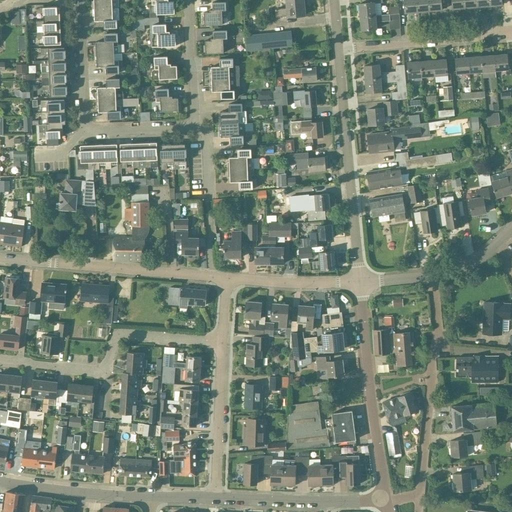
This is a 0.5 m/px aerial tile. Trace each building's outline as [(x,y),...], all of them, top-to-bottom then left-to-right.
[(93,9),(119,8),(118,0),(93,0),(94,2),(92,2),(93,9)] [(151,0),(152,4),(149,4),(150,18),(158,18),(158,15),(175,14),(175,12),(176,12),(176,6),(174,6),(174,1),(168,1),(168,0),(151,0)] [(303,0),(286,0),(287,8),(275,9),(276,17),(288,16),(305,15),(303,0)] [(367,0),(368,3),(359,4),(360,16),(382,15),(381,3),(383,2),(382,0),(367,0)] [(403,0),(404,13),(417,12),(415,0),(403,0)] [(428,0),(415,0),(417,12),(429,11),(428,0)] [(428,0),(429,11),(442,10),(441,0),(428,0)] [(451,0),(452,9),(465,8),(463,0),(451,0)] [(226,15),(226,2),(212,3),(213,10),(209,11),(209,13),(204,13),(204,18),(202,18),(202,24),(204,24),(204,26),(222,25),(222,16),(226,15)] [(44,21),(60,20),(60,8),(55,8),(55,7),(43,7),(43,8),(36,8),(36,14),(43,13),(44,21)] [(119,8),(93,9),(93,16),(94,16),(95,21),(104,21),(104,29),(117,28),(117,20),(119,20),(119,8)] [(20,24),(19,11),(11,11),(12,24),(20,24)] [(382,15),(360,16),(361,30),(376,29),(376,22),(389,21),(390,21),(389,14),(382,15)] [(137,30),(145,30),(145,18),(137,18),(137,24),(137,30)] [(60,20),(44,21),(37,21),(37,27),(44,27),(44,33),(61,32),(60,20)] [(153,38),(152,39),(152,47),(158,47),(176,46),(176,45),(177,45),(177,39),(176,39),(175,34),(170,34),(170,32),(166,32),(166,24),(159,25),(153,25),(153,38)] [(227,43),(227,31),(213,31),(214,39),(210,39),(210,41),(205,41),(205,46),(203,46),(204,52),(205,52),(205,54),(223,53),(223,44),(227,43)] [(293,47),(292,31),(246,35),(247,52),(293,47)] [(61,45),(61,32),(44,33),(37,33),(37,36),(37,39),(45,39),(45,45),(61,45)] [(94,55),(114,54),(118,53),(118,34),(104,34),(105,42),(96,42),(96,47),(94,47),(94,55)] [(48,61),(65,60),(64,48),(48,48),(48,49),(41,49),(41,55),(48,54),(48,61)] [(114,54),(94,55),(95,62),(96,62),(97,67),(106,67),(106,74),(119,74),(119,61),(115,61),(114,54)] [(494,55),(495,71),(508,70),(507,54),(494,55)] [(482,72),(495,71),(494,55),(481,56),(482,72)] [(481,56),(468,57),(469,73),(482,72),(481,56)] [(154,57),(155,70),(152,73),(152,80),(177,79),(177,77),(179,77),(178,71),(177,71),(177,66),(171,66),(171,64),(168,64),(167,57),(154,57)] [(456,74),(469,73),(468,57),(454,59),(456,74)] [(211,72),(209,72),(210,80),(239,78),(238,66),(233,66),(233,59),(220,59),(220,67),(211,67),(211,72)] [(446,59),(433,60),(434,76),(448,74),(446,59)] [(48,61),(34,61),(34,64),(41,64),(42,73),(65,72),(65,60),(48,61)] [(433,60),(420,61),(421,77),(434,76),(433,60)] [(420,61),(407,63),(408,78),(415,77),(415,81),(421,80),(421,77),(420,61)] [(28,72),(28,63),(16,64),(16,73),(28,72)] [(365,79),(405,76),(404,65),(395,66),(396,71),(380,73),(379,65),(364,66),(365,79)] [(316,67),(288,70),(283,70),(284,78),(302,77),(302,82),(317,81),(316,67)] [(49,85),(66,84),(65,72),(42,73),(42,79),(49,78),(49,85)] [(405,76),(365,79),(366,93),(381,91),(381,83),(396,82),(397,92),(392,92),(392,100),(407,99),(405,76)] [(239,78),(210,80),(210,87),(212,87),(212,92),(221,92),(221,99),(235,99),(234,91),(240,91),(239,78)] [(96,93),(96,100),(116,99),(124,99),(124,96),(123,93),(122,91),(120,91),(119,79),(106,80),(106,87),(97,88),(98,93),(96,93)] [(66,84),(49,85),(42,85),(42,90),(50,90),(50,97),(66,96),(66,84)] [(453,100),(452,86),(443,87),(443,95),(439,95),(439,101),(453,100)] [(169,97),(169,89),(155,90),(156,103),(160,102),(160,112),(179,111),(178,109),(180,109),(180,103),(178,103),(178,98),(172,99),(172,97),(169,97)] [(265,93),(265,99),(273,98),(273,91),(267,91),(265,93)] [(318,99),(316,99),(315,91),(304,92),(304,91),(293,92),(293,98),(304,97),(305,107),(316,106),(316,104),(318,104),(318,99)] [(292,104),(292,92),(283,93),(274,93),(273,93),(274,105),(292,104)] [(49,112),(65,112),(64,99),(48,100),(41,101),(41,106),(48,106),(49,112)] [(116,99),(96,100),(97,107),(98,107),(98,112),(107,112),(108,120),(121,119),(121,106),(116,106),(116,99)] [(398,115),(397,100),(383,102),(384,108),(368,110),(369,124),(384,123),(383,116),(398,115)] [(218,118),(219,125),(245,124),(245,123),(246,123),(246,111),(242,111),(242,104),(229,104),(229,112),(220,112),(220,118),(218,118)] [(62,124),(65,124),(65,112),(49,112),(41,113),(42,118),(49,118),(49,124),(62,124)] [(419,115),(409,116),(410,124),(420,123),(419,115)] [(479,116),(470,116),(471,129),(480,129),(479,116)] [(324,130),(322,129),(322,122),(311,123),(311,120),(290,122),(291,134),(299,133),(299,131),(306,130),(307,137),(323,136),(325,134),(324,130)] [(449,120),(420,123),(410,124),(410,126),(391,129),(392,132),(367,135),(369,153),(394,150),(393,149),(401,148),(400,139),(430,136),(429,131),(439,129),(438,126),(442,125),(442,124),(449,123),(449,120)] [(284,122),(276,122),(276,130),(284,130),(284,122)] [(46,132),(39,132),(39,138),(47,138),(48,142),(58,142),(57,138),(58,138),(58,136),(63,136),(62,124),(49,124),(46,124),(46,132)] [(245,124),(219,125),(219,132),(221,132),(221,137),(230,137),(230,144),(244,144),(243,131),(245,131),(245,124)] [(285,151),(294,150),(294,141),(285,141),(285,151)] [(144,143),(132,144),(133,164),(133,168),(139,168),(145,168),(145,164),(144,143)] [(157,143),(144,143),(145,164),(145,168),(151,167),(158,167),(158,163),(157,143)] [(105,145),(105,165),(106,169),(111,169),(111,165),(118,165),(117,144),(105,145)] [(133,164),(132,144),(120,144),(121,161),(121,168),(127,168),(127,165),(133,164)] [(185,144),(172,145),(173,166),(173,169),(186,169),(185,144)] [(285,144),(277,144),(277,150),(280,152),(285,152),(285,144)] [(93,145),(80,146),(81,158),(77,159),(78,169),(88,169),(88,170),(94,170),(93,145)] [(105,145),(93,145),(94,170),(99,169),(99,166),(105,165),(105,145)] [(173,166),(172,145),(160,145),(161,163),(161,170),(167,170),(167,166),(173,166)] [(228,170),(254,169),(253,165),(253,163),(251,162),(251,149),(238,150),(238,157),(229,158),(229,163),(227,163),(228,170)] [(475,152),(478,158),(484,155),(481,149),(475,152)] [(395,152),(396,160),(409,158),(409,151),(395,152)] [(307,153),(287,154),(288,165),(296,164),(308,164),(308,169),(309,172),(326,170),(325,157),(308,158),(307,153)] [(452,162),(451,153),(405,160),(407,169),(452,162)] [(368,180),(370,190),(402,185),(399,167),(367,172),(365,175),(365,178),(368,180)] [(254,173),(254,169),(228,170),(228,177),(230,177),(230,182),(239,182),(239,190),(253,189),(252,188),(257,187),(256,178),(252,179),(252,176),(253,175),(254,173)] [(511,192),(511,169),(506,171),(508,177),(491,181),(496,197),(511,192)] [(491,184),(489,172),(479,174),(481,186),(491,184)] [(289,186),(297,186),(296,177),(288,178),(289,186)] [(461,186),(460,178),(451,179),(452,187),(461,186)] [(64,193),(60,193),(59,209),(75,210),(77,193),(84,193),(84,203),(96,204),(94,181),(65,179),(64,193)] [(9,181),(0,181),(0,191),(9,191),(9,181)] [(422,201),(420,184),(408,186),(410,203),(422,201)] [(113,260),(145,261),(145,238),(147,236),(149,232),(149,229),(149,199),(148,186),(132,187),(132,208),(125,208),(125,220),(132,220),(132,237),(113,237),(113,260)] [(491,205),(488,188),(475,190),(477,198),(469,199),(472,215),(486,212),(484,206),(491,205)] [(304,204),(309,203),(316,203),(316,209),(308,210),(309,221),(326,219),(325,209),(329,208),(328,194),(315,195),(315,196),(308,196),(308,195),(290,197),(291,208),(304,207),(304,204)] [(373,217),(379,216),(380,222),(390,220),(389,214),(404,212),(401,194),(370,199),(373,217)] [(221,199),(216,199),(213,199),(214,208),(222,207),(221,199)] [(437,205),(437,207),(438,210),(439,221),(440,226),(447,225),(447,228),(453,227),(455,229),(458,228),(459,226),(461,226),(459,212),(463,211),(461,201),(457,202),(444,204),(437,205)] [(35,219),(34,206),(26,207),(27,220),(35,219)] [(438,210),(437,207),(433,208),(433,209),(414,213),(415,224),(422,223),(424,232),(426,232),(427,233),(431,233),(432,231),(437,230),(436,221),(439,221),(438,210)] [(239,212),(239,222),(246,222),(247,212),(239,212)] [(12,224),(9,245),(21,247),(24,225),(25,220),(13,218),(12,224)] [(188,219),(175,219),(175,230),(188,230),(188,219)] [(0,243),(9,245),(12,224),(0,222),(0,243)] [(269,235),(269,264),(283,264),(283,248),(276,248),(276,237),(291,237),(291,222),(269,222),(269,235)] [(257,225),(248,225),(248,241),(257,240),(257,225)] [(298,240),(299,247),(311,246),(328,245),(327,239),(332,238),(330,225),(318,226),(319,232),(310,233),(311,239),(298,240)] [(175,230),(175,232),(177,232),(176,242),(182,242),(182,254),(198,254),(198,248),(206,248),(205,239),(199,239),(190,239),(190,229),(188,229),(188,230),(175,230)] [(225,257),(241,257),(241,231),(233,231),(233,241),(225,241),(225,257)] [(255,264),(269,264),(269,235),(263,235),(263,248),(255,248),(255,264)] [(311,246),(299,247),(298,248),(299,259),(312,258),(311,246)] [(319,261),(310,262),(311,270),(321,269),(321,270),(334,269),(334,267),(336,267),(336,262),(334,262),(334,260),(337,260),(336,252),(333,252),(320,253),(318,253),(319,261)] [(21,279),(6,277),(5,297),(19,298),(18,304),(25,304),(26,292),(20,292),(21,279)] [(41,300),(50,301),(49,308),(64,310),(66,285),(42,282),(41,300)] [(109,286),(83,284),(81,300),(108,302),(109,286)] [(181,288),(170,287),(169,304),(180,305),(179,307),(188,308),(188,305),(192,305),(192,304),(205,306),(206,290),(181,288)] [(402,306),(401,299),(391,299),(392,307),(402,306)] [(30,301),(29,307),(29,317),(28,319),(39,320),(40,314),(41,314),(42,303),(30,301)] [(248,334),(264,335),(266,318),(260,317),(261,303),(246,301),(245,317),(253,318),(252,323),(249,323),(248,334)] [(484,302),(483,318),(483,333),(485,333),(494,334),(494,332),(501,333),(502,320),(509,320),(510,304),(503,304),(503,303),(484,302)] [(321,304),(314,303),(314,307),(299,306),(297,322),(306,323),(305,330),(312,330),(313,318),(320,319),(321,304)] [(273,311),(272,320),(279,320),(279,328),(286,328),(288,305),(273,304),(273,311)] [(29,307),(20,307),(19,316),(29,317),(29,307)] [(113,307),(104,307),(103,323),(111,324),(113,307)] [(341,313),(323,315),(324,328),(343,326),(342,322),(341,313)] [(14,323),(17,324),(16,332),(26,333),(28,317),(15,316),(14,323)] [(395,316),(385,316),(386,327),(395,327),(395,316)] [(69,324),(60,323),(58,336),(60,336),(67,337),(69,324)] [(274,324),(265,323),(264,335),(273,336),(274,324)] [(322,336),(318,337),(303,338),(303,344),(290,348),(289,360),(299,359),(305,358),(304,352),(343,348),(343,347),(348,346),(347,332),(343,332),(343,326),(324,328),(321,328),(322,336)] [(373,330),(372,330),(374,354),(396,353),(397,365),(414,364),(412,332),(389,334),(388,329),(385,329),(373,330)] [(20,336),(1,333),(0,339),(0,347),(18,349),(20,336)] [(291,334),(290,348),(303,344),(303,338),(302,333),(291,334)] [(60,337),(44,335),(42,352),(58,354),(60,337)] [(269,337),(254,337),(254,345),(247,344),(246,366),(261,366),(262,349),(268,349),(269,337)] [(127,363),(146,364),(147,359),(144,359),(144,353),(128,352),(127,363)] [(163,367),(174,367),(175,362),(175,355),(164,354),(163,367)] [(175,362),(174,367),(186,368),(200,369),(201,357),(187,356),(187,363),(175,362)] [(328,361),(328,356),(316,357),(317,370),(320,369),(321,377),(343,375),(342,360),(328,361)] [(456,376),(472,376),(472,382),(497,382),(497,356),(473,356),(473,357),(457,357),(457,363),(456,363),(456,376)] [(300,371),(299,359),(289,360),(291,372),(300,371)] [(146,367),(146,364),(127,363),(127,373),(123,372),(143,374),(143,367),(146,367)] [(175,368),(163,367),(162,383),(174,384),(175,368)] [(200,369),(186,368),(185,380),(199,381),(200,369)] [(138,374),(123,372),(122,383),(141,384),(141,380),(138,379),(138,374)] [(0,390),(8,391),(10,375),(0,373),(0,390)] [(10,375),(8,391),(20,392),(22,376),(10,375)] [(270,376),(269,390),(280,390),(281,390),(281,388),(282,377),(282,376),(270,376)] [(44,397),(46,381),(34,379),(32,396),(44,397)] [(61,406),(61,402),(63,390),(57,389),(58,382),(46,381),(44,397),(49,398),(48,404),(61,406)] [(63,390),(61,402),(67,402),(67,400),(79,401),(81,384),(69,383),(68,390),(63,390)] [(141,384),(122,383),(121,393),(137,394),(137,389),(140,389),(141,384)] [(93,386),(81,384),(79,401),(91,402),(93,386)] [(178,401),(184,401),(198,402),(199,390),(192,389),(193,385),(174,384),(173,391),(179,391),(178,401)] [(262,386),(245,385),(244,407),(261,408),(262,386)] [(418,410),(412,392),(382,402),(388,420),(418,410)] [(121,393),(121,403),(139,404),(140,400),(137,400),(137,394),(121,393)] [(19,398),(18,410),(25,410),(26,398),(19,398)] [(183,413),(197,414),(198,402),(184,401),(183,413)] [(321,430),(317,401),(288,405),(289,413),(287,413),(286,449),(336,446),(336,442),(355,440),(352,411),(331,413),(332,419),(325,420),(326,429),(321,430)] [(139,404),(121,403),(120,414),(136,415),(136,408),(139,408),(139,404)] [(497,427),(495,403),(451,407),(453,431),(497,427)] [(10,410),(9,423),(18,424),(19,411),(10,410)] [(161,427),(161,428),(174,429),(174,424),(196,426),(197,414),(183,413),(182,420),(175,420),(175,417),(162,416),(161,427)] [(23,414),(22,423),(34,424),(35,415),(23,414)] [(265,419),(247,419),(247,433),(244,433),(243,444),(264,445),(265,419)] [(67,422),(60,421),(57,444),(64,445),(67,422)] [(94,421),(93,430),(104,431),(105,422),(94,421)] [(157,426),(138,424),(138,425),(137,432),(137,434),(143,434),(143,436),(154,437),(154,436),(160,436),(161,429),(161,428),(161,427),(157,426)] [(24,443),(27,444),(28,430),(19,429),(18,442),(18,443),(24,443)] [(180,441),(179,431),(165,431),(165,442),(180,441)] [(401,454),(397,432),(386,434),(389,456),(401,454)] [(464,440),(450,441),(451,457),(467,455),(466,445),(476,445),(476,441),(482,440),(482,432),(471,432),(472,439),(464,440)] [(71,470),(88,472),(89,456),(79,455),(81,436),(74,435),(73,450),(75,450),(75,453),(76,453),(76,454),(72,454),(71,470)] [(115,438),(104,437),(103,452),(113,453),(115,438)] [(16,442),(13,456),(23,457),(22,465),(39,467),(40,450),(24,449),(24,443),(18,443),(18,442),(16,442)] [(286,450),(286,442),(268,444),(268,451),(286,450)] [(0,462),(6,463),(9,445),(0,443),(0,462)] [(179,445),(174,445),(174,460),(177,460),(180,460),(195,460),(195,444),(179,444),(179,445)] [(40,450),(39,467),(55,469),(57,447),(52,446),(52,452),(40,450)] [(346,456),(339,456),(339,471),(340,476),(347,476),(347,484),(349,484),(349,486),(351,486),(353,486),(356,486),(358,485),(358,484),(360,484),(359,455),(346,456)] [(105,457),(89,456),(88,472),(103,474),(105,457)] [(264,471),(265,456),(257,456),(257,464),(244,464),(243,484),(245,484),(245,485),(248,486),(250,486),(252,486),(254,485),(254,484),(257,484),(257,470),(264,471)] [(265,456),(264,471),(271,471),(270,485),(272,485),(272,486),(273,487),(275,487),(277,487),(279,486),(279,485),(282,485),(283,465),(272,465),(272,456),(265,456)] [(332,465),(320,465),(321,485),(325,485),(325,486),(326,487),(328,487),(330,487),(332,486),(332,485),(333,485),(332,471),(339,471),(339,456),(331,456),(332,465)] [(295,472),(302,472),(302,457),(295,457),(295,460),(283,460),(283,465),(282,485),(286,485),(286,486),(288,487),(290,488),(292,487),(293,487),(293,486),(294,486),(295,472)] [(302,457),(302,472),(308,472),(309,486),(310,486),(310,487),(312,488),(314,488),(315,487),(317,487),(317,485),(321,485),(320,465),(309,466),(308,457),(302,457)] [(119,475),(135,476),(136,460),(120,459),(119,475)] [(152,461),(136,460),(135,476),(151,477),(152,461)] [(174,461),(169,461),(169,468),(180,468),(180,473),(180,476),(196,475),(195,460),(180,460),(177,460),(174,460),(174,461)] [(169,461),(160,461),(160,474),(169,474),(169,473),(169,468),(169,461)] [(496,474),(495,464),(486,464),(487,475),(496,474)] [(470,479),(483,478),(482,465),(465,466),(466,473),(453,474),(454,491),(471,489),(470,479)] [(23,511),(26,494),(6,492),(3,511),(23,511)] [(49,511),(50,508),(52,498),(33,495),(30,511),(49,511)]
